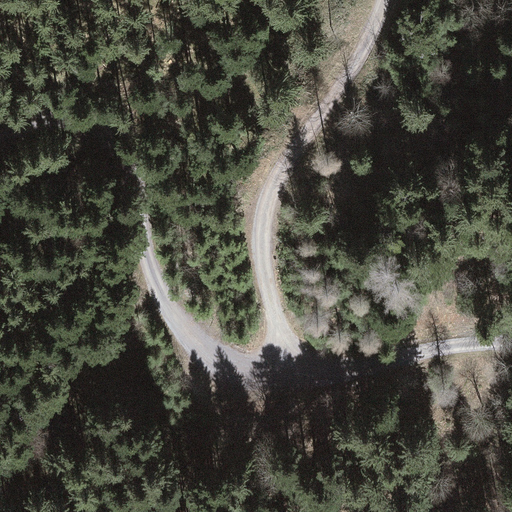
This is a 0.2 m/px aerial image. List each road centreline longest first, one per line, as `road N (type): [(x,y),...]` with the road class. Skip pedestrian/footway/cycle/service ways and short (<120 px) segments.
road 1 (track): [(381,0),(343,83),(283,166),(264,274),(280,364)]
road 2 (track): [(0,148),(94,177),(200,342),(228,366),(280,364)]
road 3 (track): [(280,364),(404,356),(511,330)]
